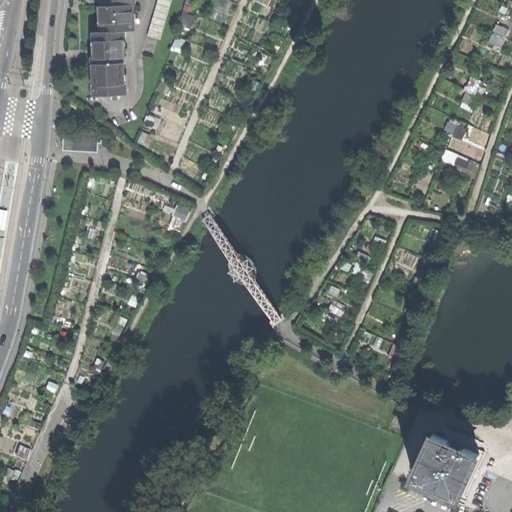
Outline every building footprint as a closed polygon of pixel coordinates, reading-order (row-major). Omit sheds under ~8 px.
[(103,7),(104,31),(125,30),(135,29),(134,0),(105,0),(106,1),(106,7),(103,7)] [(159,0),(149,35),(161,39),(172,0),(159,0)] [(498,23),(491,41),(505,46),(511,27),(498,23)] [(95,55),(97,95),(126,93),(124,56),(126,56),(125,30),(104,31),(97,31),(97,50),(98,55),(95,55)] [(102,137),(64,135),(64,142),(63,150),(70,151),(98,152),(99,143),(102,143),(102,137)] [(180,202),(175,214),(189,219),(193,207),(180,202)] [(477,441),(451,433),(448,440),(434,433),(414,477),(459,497),(468,478),(479,454),(465,448),(467,444),(474,447),(477,441)]
